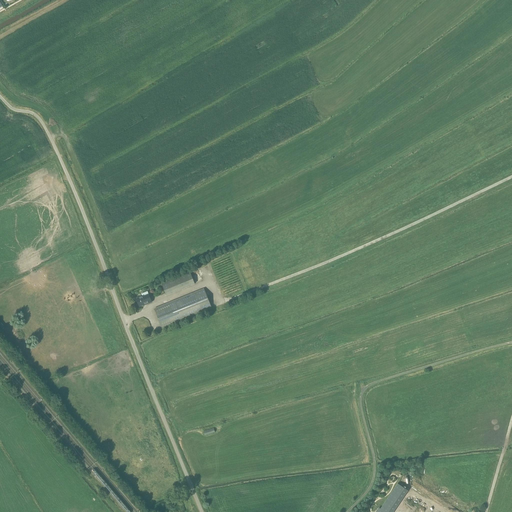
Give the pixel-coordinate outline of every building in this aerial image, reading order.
[(190,273),(186,274),(191,286),(195,284),(190,273)] [(191,286),(186,274),(166,282),(171,294),(191,286)] [(166,282),(162,284),(167,296),(171,294),(166,282)] [(204,289),(154,309),(162,328),(212,308),(204,289)] [(152,301),(149,294),(143,297),(142,296),(136,299),(139,306),(152,301)]
